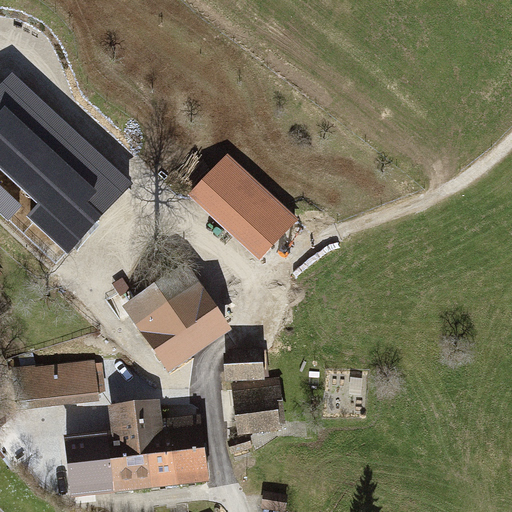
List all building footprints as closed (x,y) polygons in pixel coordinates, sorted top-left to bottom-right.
[(188,265),(125,306),(163,364),(226,322),(188,265)] [(263,352),(229,353),(230,384),(264,383),(263,352)] [(100,364),(11,370),(13,402),(103,395),(100,364)] [(229,389),(235,437),(285,430),(279,382),(229,389)] [(109,434),(62,439),(68,502),(206,490),(199,418),(161,421),(159,404),(107,409),(109,434)] [(225,445),(229,460),(250,453),(245,439),(225,445)] [(282,511),(285,496),(263,493),(260,511),(263,511),(282,511)]
